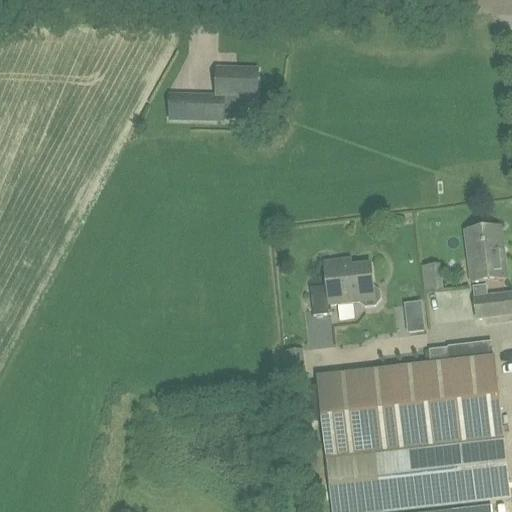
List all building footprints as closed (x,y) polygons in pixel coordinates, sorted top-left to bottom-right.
[(215,67),(214,95),(169,94),(168,120),(223,122),(223,121),(243,122),(243,101),(258,102),(259,68),(215,67)] [(508,281),(501,229),(467,233),(474,285),(508,281)] [(380,294),(374,289),(371,266),(345,269),(345,263),(325,265),(328,289),(311,291),(314,319),(332,316),(331,308),(355,305),(354,299),(358,298),(359,303),(367,309),(376,308),(381,301),(380,294)] [(475,289),(479,321),(511,316),(511,296),(490,299),(488,287),(475,289)] [(414,330),(430,329),(428,302),(412,303),(414,330)] [(449,348),(451,366),(496,360),(494,343),(449,348)] [(413,511),(511,501),(496,360),(451,366),(318,381),(333,511),(413,511)]
